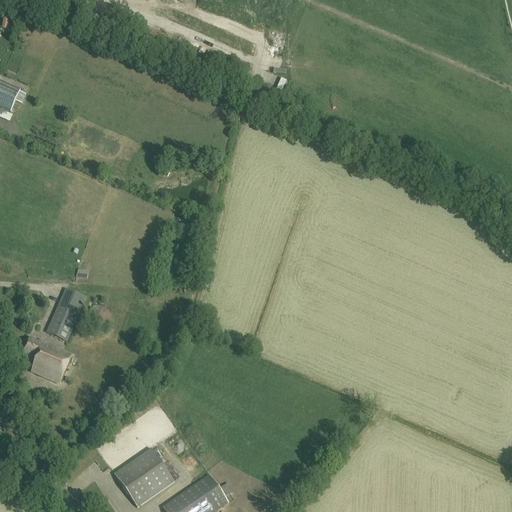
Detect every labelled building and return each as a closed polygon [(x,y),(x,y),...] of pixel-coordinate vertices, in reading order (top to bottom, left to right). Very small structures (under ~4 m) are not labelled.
[(15,31),(15,21),(5,20),(5,31),(15,31)] [(20,92),(0,82),(0,109),(10,114),(20,92)] [(84,303),(65,295),(48,333),(67,341),(84,303)] [(111,317),(105,307),(93,307),(87,318),(93,328),(106,328),(111,317)] [(46,346),(30,339),(22,357),(36,363),(32,373),(60,385),(73,357),(46,345),(46,346)] [(175,484),(151,450),(114,476),(138,509),(175,484)] [(217,511),(229,504),(210,476),(163,509),(165,511),(217,511)] [(228,498),(237,493),(231,485),(223,490),(228,498)]
